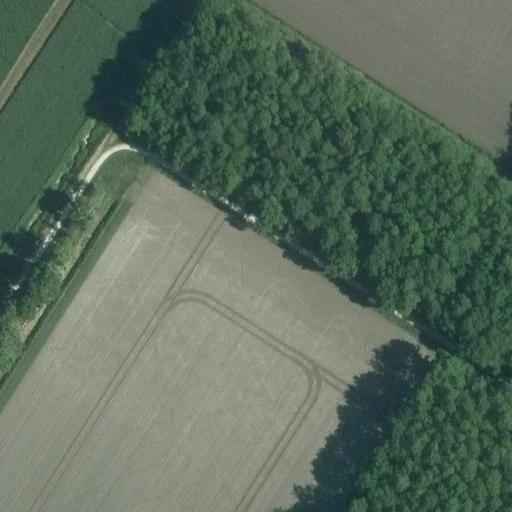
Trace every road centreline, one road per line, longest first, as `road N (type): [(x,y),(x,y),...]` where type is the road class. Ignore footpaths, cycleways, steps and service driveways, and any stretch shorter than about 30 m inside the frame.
road 1 (unknown): [(222,0),(511,189)]
road 2 (unknown): [(105,155),(117,124),(213,0)]
